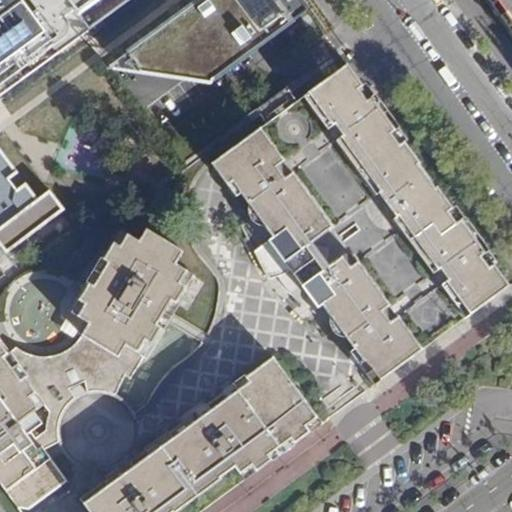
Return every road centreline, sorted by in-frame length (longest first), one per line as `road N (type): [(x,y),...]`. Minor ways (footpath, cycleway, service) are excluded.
road 1 (residential): [(359,0),(511,199)]
road 2 (residential): [(511,138),(407,0)]
